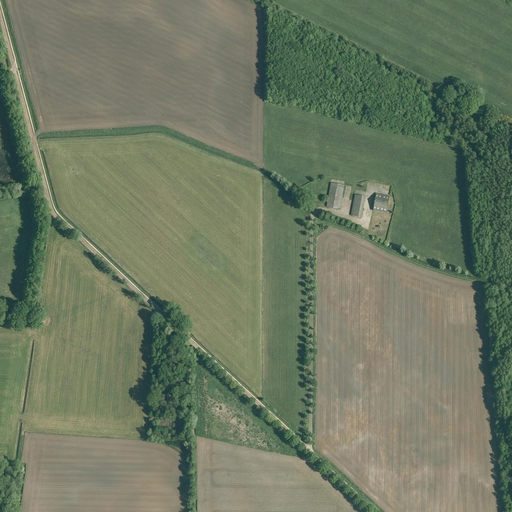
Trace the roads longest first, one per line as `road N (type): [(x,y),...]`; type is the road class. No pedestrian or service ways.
road 1 (track): [(15,67),(54,214),(311,451)]
road 2 (track): [(261,0),(511,124)]
